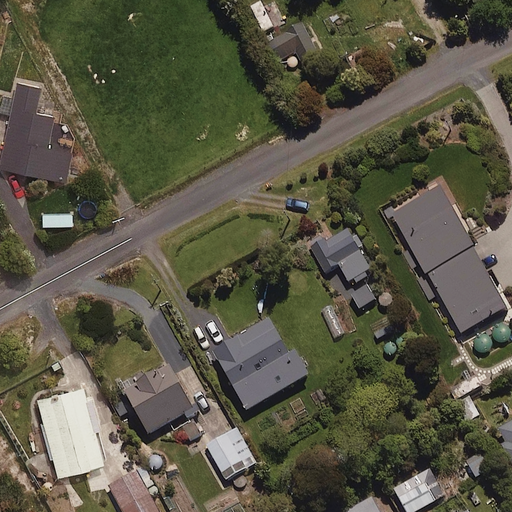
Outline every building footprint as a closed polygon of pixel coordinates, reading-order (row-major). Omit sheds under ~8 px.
[(301,17),(293,0),(265,0),(251,6),(263,33),(301,17)] [(319,53),(304,25),(270,43),(281,63),(297,54),(301,62),(319,53)] [(40,86),(17,82),(0,166),(0,167),(64,180),(70,152),(46,148),(53,116),(34,113),(40,86)] [(507,311),(442,187),(393,213),(457,337),(507,311)] [(372,274),(348,226),(310,245),(325,273),(335,268),(357,311),(377,301),(365,278),(372,274)] [(306,379),(273,320),(214,353),(247,412),(306,379)] [(194,412),(171,368),(126,391),(149,436),(194,412)] [(103,464),(83,386),(36,398),(57,476),(103,464)] [(480,417),(470,398),(458,405),(467,424),(480,417)] [(511,423),(495,432),(511,462),(511,423)] [(257,465),(238,430),(207,447),(226,482),(257,465)] [(463,463),(472,480),(490,470),(481,453),(463,463)] [(155,486),(145,468),(110,487),(123,511),(158,511),(147,490),(155,486)] [(418,511),(447,496),(432,469),(394,490),(406,511),(418,511)]
